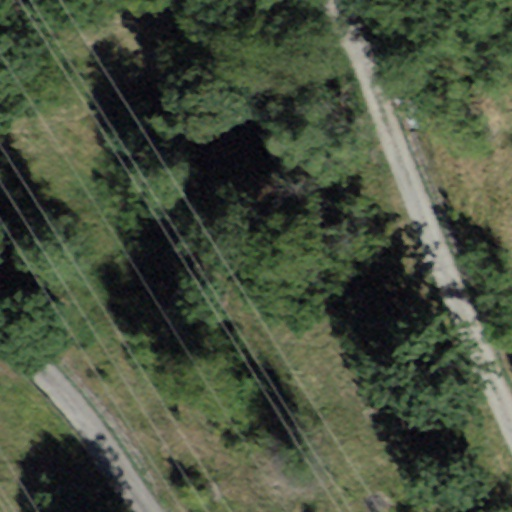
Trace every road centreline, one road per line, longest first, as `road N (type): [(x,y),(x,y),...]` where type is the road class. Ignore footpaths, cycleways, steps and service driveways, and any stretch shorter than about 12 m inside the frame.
road 1 (track): [(334,0),(511,424)]
road 2 (unclassified): [(0,327),(152,511)]
